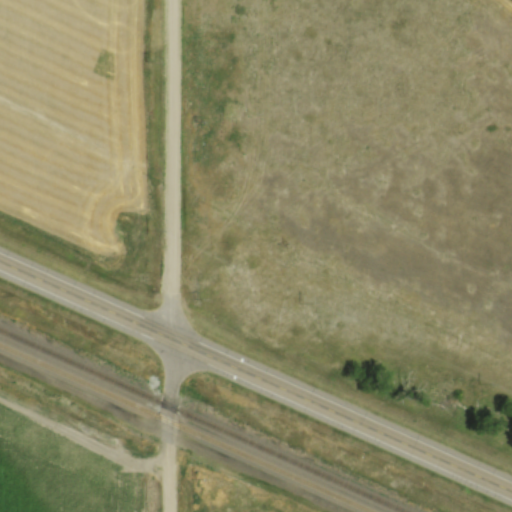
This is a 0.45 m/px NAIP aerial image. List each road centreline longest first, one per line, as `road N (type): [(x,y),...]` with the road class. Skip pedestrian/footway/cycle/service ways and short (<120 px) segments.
road 1 (primary): [(511,488),(0,258)]
road 2 (residential): [(174,0),(173,511)]
